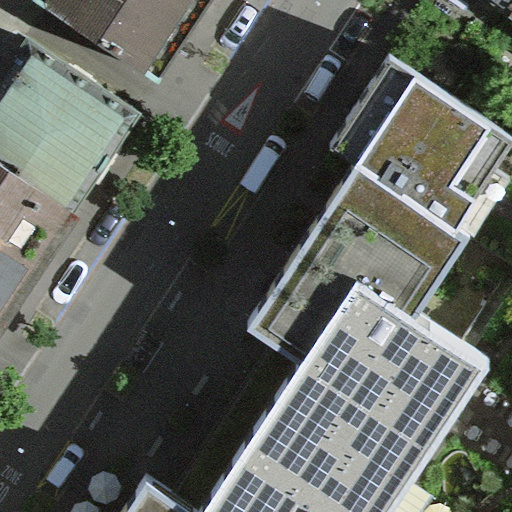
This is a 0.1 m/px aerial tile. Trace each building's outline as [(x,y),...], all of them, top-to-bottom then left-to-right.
[(50,0),(159,72),(196,17),(206,0),(50,0)] [(511,0),(500,0),(511,8),(511,0)] [(134,107),(28,37),(0,80),(0,155),(71,203),(96,165),(134,107)] [(364,89),(333,136),(358,153),(468,226),(469,225),(459,218),(511,137),(511,132),(389,51),(364,89)] [(468,226),(358,153),(247,318),(273,336),(198,450),(172,488),(146,471),(118,511),(384,511),(489,355),(415,306),(468,226)] [(0,155),(0,311),(12,294),(72,203),(71,203),(0,155)]
